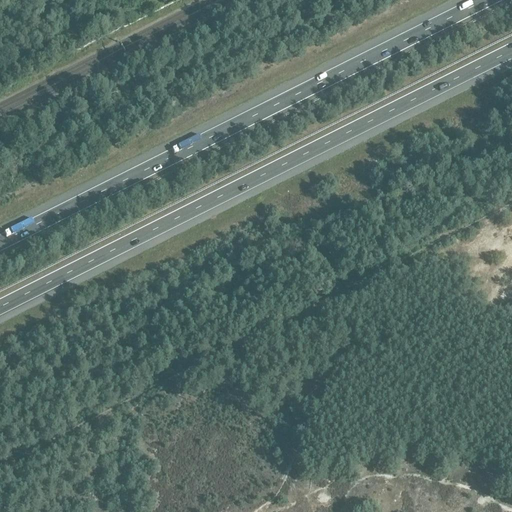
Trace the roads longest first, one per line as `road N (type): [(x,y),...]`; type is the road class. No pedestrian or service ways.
road 1 (motorway): [(0,311),(511,53)]
road 2 (motorway): [(480,0),(0,241)]
